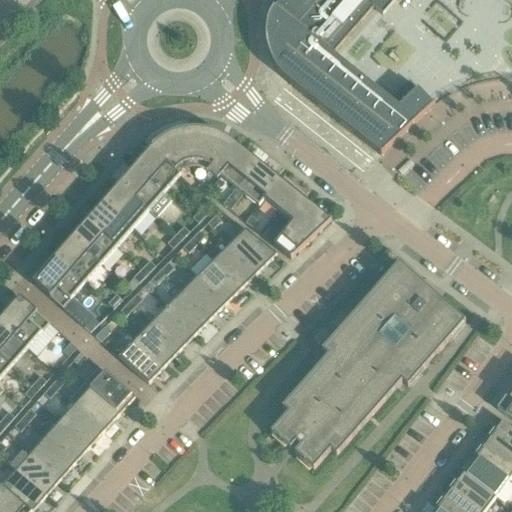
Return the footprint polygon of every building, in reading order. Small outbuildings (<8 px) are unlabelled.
[(265,35),(265,37),(265,39),(265,41),(265,43),(266,45),(266,46),(266,47),(267,49),(267,51),(268,53),(268,54),(270,58),(270,59),(271,62),(272,64),(273,66),(274,68),(276,70),(277,72),(278,74),(280,76),(281,77),(284,80),(285,81),(287,83),(288,84),(381,158),(435,108),(434,107),(432,108),(430,105),(427,102),(409,83),(389,102),(384,98),(378,94),(333,57),(373,11),(374,11),(383,18),(399,0),(398,0),(283,0),(274,11),(272,13),(271,16),(269,18),(268,21),(268,23),(267,24),(266,26),(266,28),(266,30),(265,32),(265,35)] [(154,148),(150,152),(176,174),(178,172),(180,171),(181,169),(183,168),(185,167),(188,167),(190,166),(192,166),(197,166),(201,166),(203,167),(205,168),(207,169),(209,170),(211,171),(221,179),(242,152),(233,145),(229,142),(225,140),(220,137),(216,135),(211,134),(206,132),(201,132),(196,131),(191,132),(185,132),(180,133),(175,135),(171,137),(166,139),(162,141),(158,144),(154,148)] [(150,152),(134,170),(164,196),(181,178),(176,174),(150,152)] [(261,167),(242,152),(221,179),(235,191),(229,199),(237,205),(243,197),(239,194),(261,167)] [(279,182),(261,167),(239,194),(243,197),(258,209),(279,182)] [(134,170),(118,188),(148,214),(164,196),(134,170)] [(331,224),(279,182),(258,209),(259,209),(264,203),(291,226),(274,248),(291,262),(331,224)] [(118,188),(102,206),(132,232),(148,214),(118,188)] [(237,205),(229,199),(222,207),(230,213),(237,205)] [(102,206),(87,224),(117,250),(132,232),(102,206)] [(192,221),(198,226),(207,218),(201,212),(192,221)] [(215,218),(207,226),(212,232),(221,223),(215,218)] [(251,218),(245,225),(253,232),(259,225),(251,218)] [(87,224),(71,242),(101,268),(117,250),(87,224)] [(184,229),(175,238),(181,244),(189,235),(184,229)] [(199,233),(191,242),(197,248),(205,239),(199,233)] [(245,233),(229,248),(256,278),(277,258),(245,233)] [(181,244),(175,238),(167,246),(173,252),(181,244)] [(71,242),(55,260),(85,286),(101,268),(71,242)] [(197,248),(191,242),(182,251),(188,256),(197,248)] [(229,248),(213,264),(241,293),(256,278),(229,248)] [(85,286),(55,260),(33,285),(63,311),(85,286)] [(150,264),(141,272),(147,278),(155,269),(150,264)] [(213,264),(198,279),(225,308),(241,293),(213,264)] [(168,265),(160,274),(165,279),(174,271),(168,265)] [(327,358),(282,410),(288,415),(271,435),(290,452),(295,446),(300,449),(294,456),(313,472),(330,453),(336,458),(401,384),(407,389),(465,324),(399,266),(322,353),(327,358)] [(147,278),(141,272),(133,281),(138,286),(147,278)] [(165,279),(160,274),(151,282),(157,288),(165,279)] [(198,279),(182,295),(210,324),(225,308),(198,279)] [(182,295),(167,311),(194,339),(210,324),(182,295)] [(108,306),(114,312),(122,303),(116,297),(108,306)] [(137,297),(128,305),(134,311),(142,302),(137,297)] [(19,300),(0,322),(0,327),(27,352),(49,326),(19,300)] [(134,311),(128,305),(120,314),(125,319),(134,311)] [(167,311),(151,326),(179,355),(194,339),(167,311)] [(85,330),(90,335),(99,326),(93,321),(85,330)] [(151,326),(136,342),(164,371),(179,355),(151,326)] [(0,327),(0,359),(11,370),(27,352),(0,327)] [(110,336),(104,330),(95,339),(101,345),(110,336)] [(164,371),(136,342),(118,361),(148,387),(164,371)] [(70,345),(62,355),(68,360),(76,351),(70,345)] [(72,364),(78,369),(87,360),(81,355),(72,364)] [(0,359),(0,382),(11,370),(0,359)] [(99,370),(83,387),(119,419),(135,402),(99,370)] [(40,379),(32,388),(38,393),(46,384),(40,379)] [(59,379),(51,388),(57,393),(65,384),(59,379)] [(68,403),(74,408),(104,435),(119,419),(83,387),(68,403)] [(38,393),(32,388),(24,397),(30,402),(38,393)] [(57,393),(51,388),(43,397),(49,402),(57,393)] [(511,394),(510,393),(496,412),(511,422),(511,394)] [(74,408),(60,424),(89,451),(104,435),(74,408)] [(30,412),(22,421),(28,426),(36,417),(30,412)] [(8,415),(0,424),(6,429),(14,420),(8,415)] [(28,426),(22,421),(14,429),(20,435),(28,426)] [(60,424),(45,441),(75,468),(89,451),(60,424)] [(511,430),(503,424),(489,442),(511,458),(511,430)] [(45,441),(30,457),(60,484),(75,468),(45,441)] [(511,458),(489,442),(476,459),(508,483),(511,478),(511,458)] [(30,457),(16,474),(46,500),(60,484),(30,457)] [(476,459),(463,476),(495,501),(508,483),(476,459)] [(16,474),(1,491),(25,511),(35,511),(46,500),(16,474)] [(463,476),(450,494),(473,511),(486,511),(495,501),(463,476)] [(25,511),(1,491),(0,492),(0,511),(25,511)] [(473,511),(450,494),(437,511),(438,511),(473,511)]
